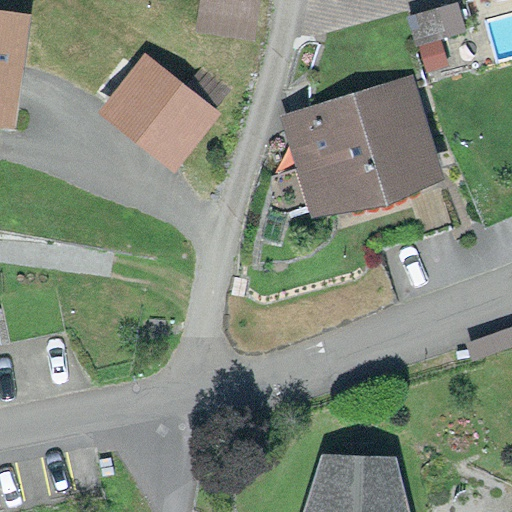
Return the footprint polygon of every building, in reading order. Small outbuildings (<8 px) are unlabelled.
[(255,1),(248,0),(203,0),(200,28),(250,35),(255,1)] [(404,17),(316,46),(311,120),(295,125),(309,167),(321,163),(334,203),(404,180),(424,240),(451,232),(401,78),(422,71),(404,17)] [(0,25),(0,106),(0,107),(11,27),(0,25)] [(143,64),(109,106),(175,159),(209,115),(143,64)] [(511,139),(458,162),(483,219),(511,206),(511,139)] [(0,287),(0,307),(8,343),(65,331),(54,276),(0,287)] [(511,330),(476,342),(480,353),(511,342),(511,330)] [(404,511),(393,460),(324,457),(305,511),(404,511)]
